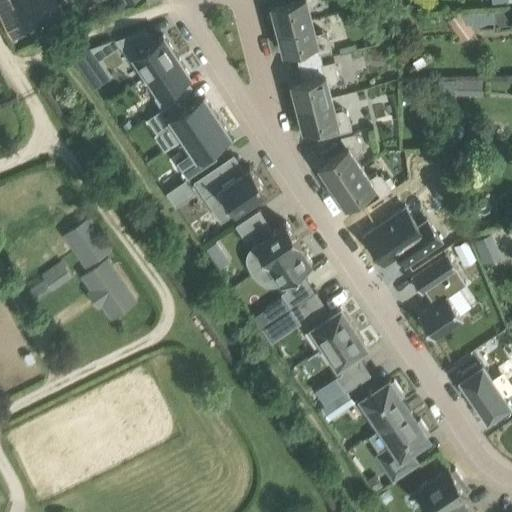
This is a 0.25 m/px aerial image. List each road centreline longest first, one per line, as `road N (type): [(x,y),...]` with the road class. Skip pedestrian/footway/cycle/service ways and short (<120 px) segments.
road 1 (unclassified): [(289,172),(468,445),(496,479),(511,485)]
road 2 (track): [(193,0),(7,63),(0,49)]
road 3 (unclassified): [(289,172),(197,31),(191,15),(198,0)]
road 4 (unclassified): [(231,0),(247,28),(276,131)]
